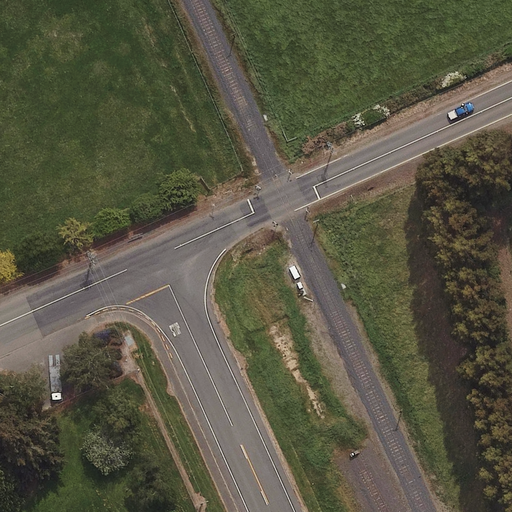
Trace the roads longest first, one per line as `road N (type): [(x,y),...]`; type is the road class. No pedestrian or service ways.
road 1 (secondary): [(154,257),(511,97)]
road 2 (tertiary): [(269,511),(154,257)]
road 3 (secondary): [(0,326),(154,257)]
